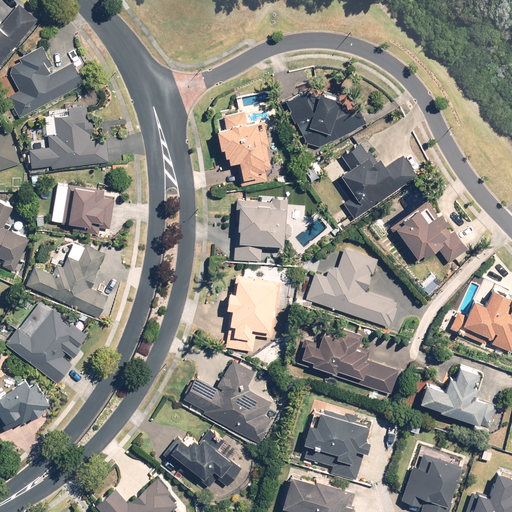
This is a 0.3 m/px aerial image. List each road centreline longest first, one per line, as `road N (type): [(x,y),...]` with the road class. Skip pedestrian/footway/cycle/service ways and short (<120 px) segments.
road 1 (residential): [(153,106),(273,46),(331,40),(361,47),(412,83),(483,198),(511,227)]
road 2 (residential): [(167,154),(181,180),(186,262),(153,362),(93,448),(49,485),(0,510)]
road 3 (residential): [(0,500),(62,443),(100,395),(130,337),(152,267),(167,154)]
road 4 (residential): [(81,0),(134,65),(153,106)]
